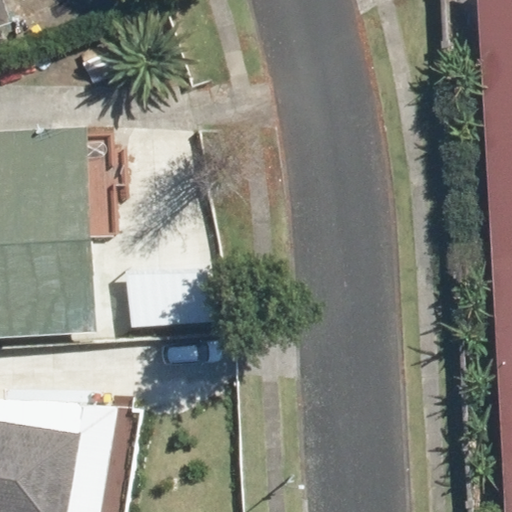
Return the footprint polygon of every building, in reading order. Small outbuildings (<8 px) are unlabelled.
[(0,0),(0,20),(19,14),(14,0),(0,0)] [(511,0),(489,0),(511,365),(511,0)] [(132,20),(91,30),(102,75),(143,65),(132,20)] [(102,117),(0,122),(0,324),(114,318),(102,117)] [(0,409),(0,511),(82,511),(97,426),(0,409)]
